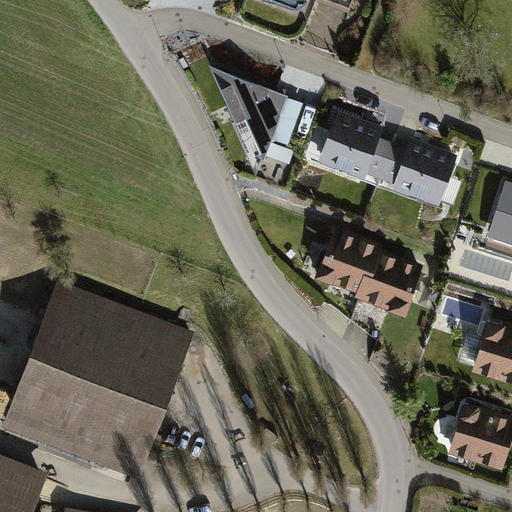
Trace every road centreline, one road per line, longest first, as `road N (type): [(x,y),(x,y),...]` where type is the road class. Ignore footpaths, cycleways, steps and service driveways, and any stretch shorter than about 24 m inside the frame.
road 1 (residential): [(132,34),(282,304),(373,395),(399,463),(394,511)]
road 2 (residential): [(511,136),(229,35),(176,21),(132,34)]
